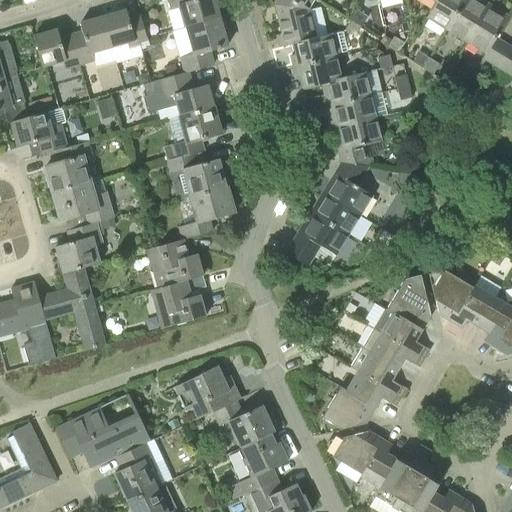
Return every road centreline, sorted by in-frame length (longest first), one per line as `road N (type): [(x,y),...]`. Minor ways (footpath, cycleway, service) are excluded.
road 1 (residential): [(341,511),(265,353),(268,326),(245,260),(282,156),(245,0)]
road 2 (residential): [(493,482),(418,434),(408,410),(444,348),(511,376)]
road 3 (residential): [(0,278),(32,268),(41,249),(13,163),(0,160)]
